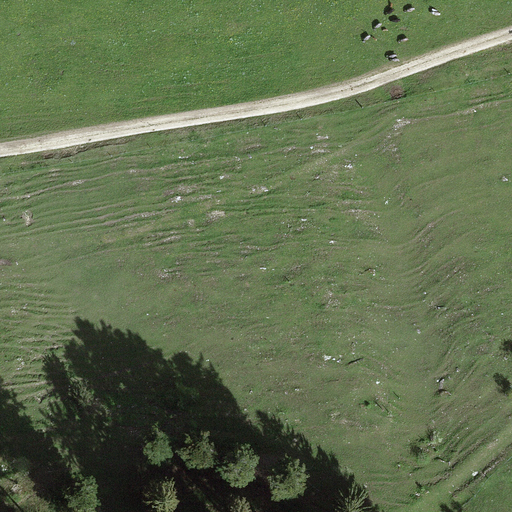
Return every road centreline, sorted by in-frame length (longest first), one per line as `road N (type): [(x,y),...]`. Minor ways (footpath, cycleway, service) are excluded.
road 1 (track): [(511,35),(313,99),(0,148)]
road 2 (track): [(408,511),(511,438)]
